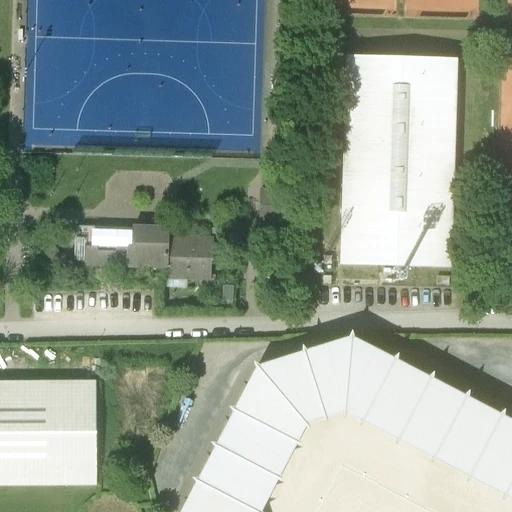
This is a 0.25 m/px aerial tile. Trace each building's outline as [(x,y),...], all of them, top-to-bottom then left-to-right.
[(350,60),(343,267),(454,271),(460,63),(350,60)] [(296,192),(261,191),(260,225),(295,226),(296,192)] [(88,271),(169,272),(168,282),(213,283),(214,238),(169,237),(169,230),(136,229),(136,252),(88,252),(88,271)] [(258,369),(310,429),(346,416),(354,333),(258,369)] [(511,416),(354,333),(346,416),(511,500),(511,416)] [(265,511),(310,429),(258,369),(182,511),(265,511)] [(96,382),(0,382),(0,488),(97,488),(96,382)]
